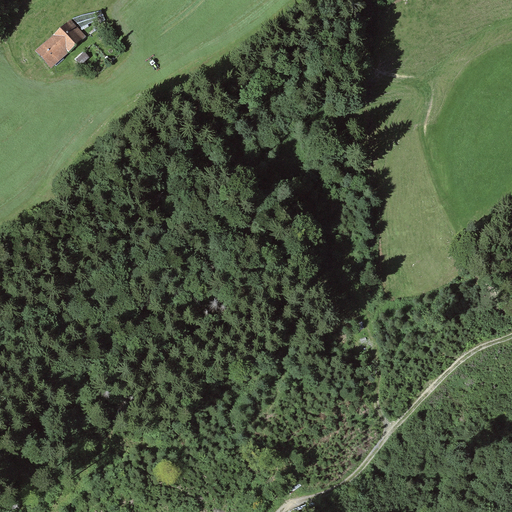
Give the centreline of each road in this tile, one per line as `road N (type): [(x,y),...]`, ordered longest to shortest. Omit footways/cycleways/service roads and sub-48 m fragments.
road 1 (track): [(352,258),(377,354),(375,399),(393,427)]
road 2 (track): [(511,336),(470,352),(393,427)]
road 3 (track): [(393,427),(349,480),(282,511)]
